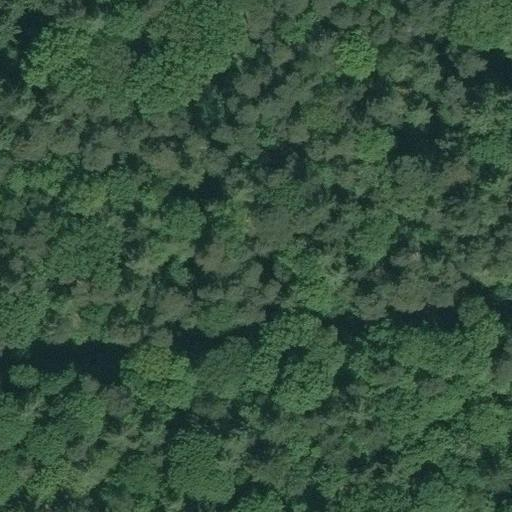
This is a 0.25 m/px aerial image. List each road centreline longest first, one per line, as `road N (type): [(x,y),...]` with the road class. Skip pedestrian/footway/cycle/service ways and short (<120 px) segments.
road 1 (track): [(125,0),(54,511)]
road 2 (track): [(0,349),(511,294)]
